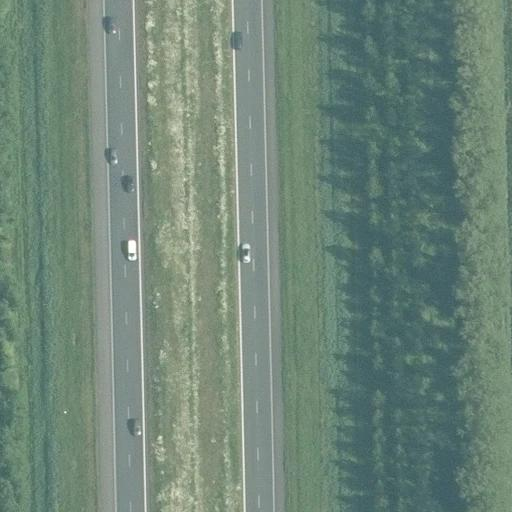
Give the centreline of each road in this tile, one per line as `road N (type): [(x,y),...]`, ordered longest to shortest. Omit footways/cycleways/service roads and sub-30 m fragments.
road 1 (motorway): [(255,511),(242,0)]
road 2 (motorway): [(116,0),(128,511)]
